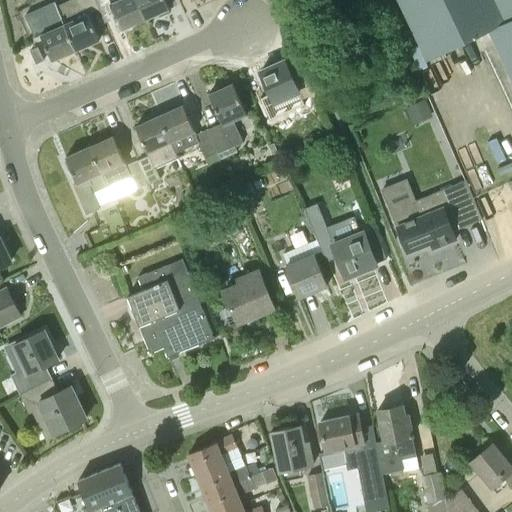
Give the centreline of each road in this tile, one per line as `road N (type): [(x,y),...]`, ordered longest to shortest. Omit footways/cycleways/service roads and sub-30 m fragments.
road 1 (residential): [(135,434),(41,235),(2,125)]
road 2 (unclassified): [(135,434),(423,319)]
road 3 (residential): [(2,125),(240,26)]
road 4 (unclassified): [(1,511),(78,459),(135,434)]
road 5 (residential): [(511,426),(423,319)]
